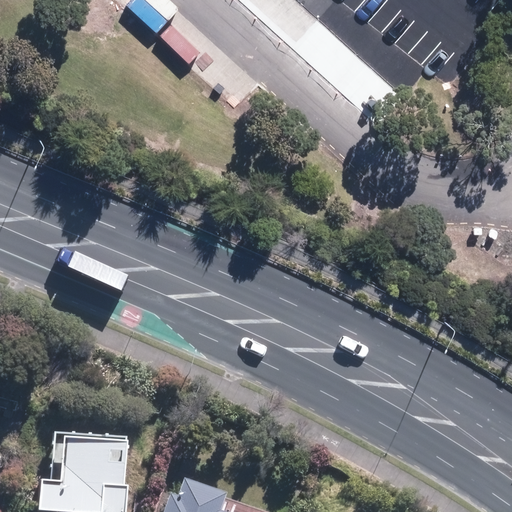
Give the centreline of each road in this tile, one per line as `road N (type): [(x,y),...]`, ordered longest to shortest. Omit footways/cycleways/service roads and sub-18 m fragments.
road 1 (primary): [(511,506),(453,464),(276,367),(0,250)]
road 2 (primary): [(0,175),(372,339),(511,422)]
road 3 (unknown): [(193,0),(393,156),(455,170),(511,161)]
